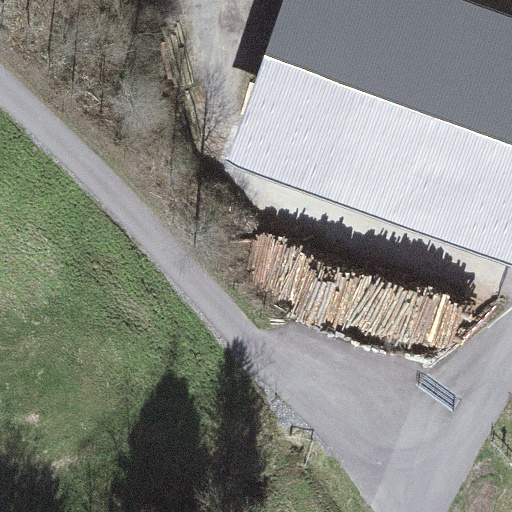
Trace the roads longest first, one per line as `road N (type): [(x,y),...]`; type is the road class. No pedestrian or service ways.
road 1 (unclassified): [(0,61),(340,424),(410,441)]
road 2 (unclassified): [(410,441),(511,341)]
